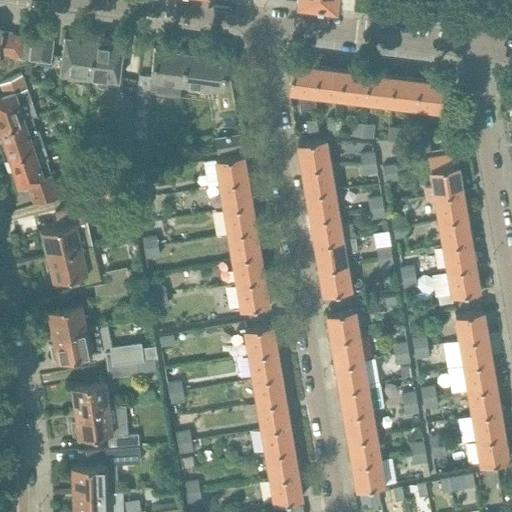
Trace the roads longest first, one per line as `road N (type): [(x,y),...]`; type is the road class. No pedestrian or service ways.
road 1 (residential): [(337,511),(253,19)]
road 2 (residential): [(511,291),(472,47)]
road 3 (residential): [(472,47),(253,19)]
road 4 (residential): [(16,511),(0,317)]
road 5 (residential): [(253,19),(103,0)]
